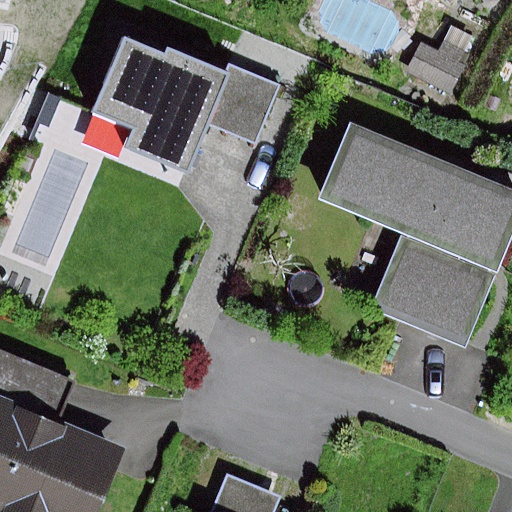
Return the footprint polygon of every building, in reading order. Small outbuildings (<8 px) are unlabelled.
[(406,74),(447,96),(468,57),(443,43),(438,54),(421,45),(406,74)] [(164,65),(127,50),(99,120),(137,136),(129,155),(185,178),(201,133),(225,74),(168,53),(164,65)] [(225,74),(201,133),(260,158),(285,99),(225,74)] [(511,234),(511,195),(348,132),(318,209),(405,243),(376,318),(466,353),(511,234)] [(0,411),(57,432),(75,389),(0,359),(0,411)] [(57,432),(0,411),(0,511),(98,511),(119,455),(57,432)] [(272,511),(278,496),(225,473),(210,511),(272,511)]
